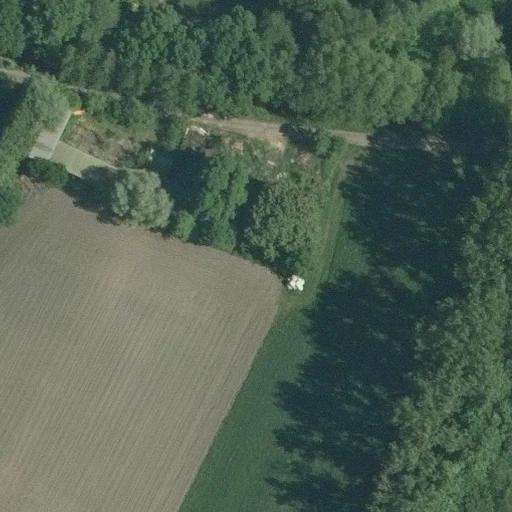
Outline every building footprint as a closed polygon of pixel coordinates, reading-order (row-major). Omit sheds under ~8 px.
[(25,164),(43,170),(63,111),(44,105),(25,164)] [(207,191),(224,141),(190,129),(173,180),(207,191)] [(161,180),(169,161),(147,152),(139,171),(161,180)] [(273,190),(238,180),(227,217),(263,227),(273,190)] [(223,214),(202,207),(193,232),(215,239),(223,214)]
